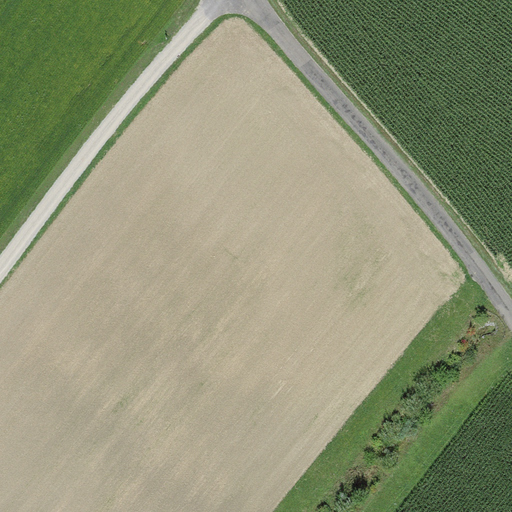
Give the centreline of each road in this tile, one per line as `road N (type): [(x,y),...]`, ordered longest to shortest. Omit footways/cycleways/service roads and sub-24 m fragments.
road 1 (residential): [(252,0),(443,221),(511,315)]
road 2 (track): [(227,0),(124,108),(0,270)]
